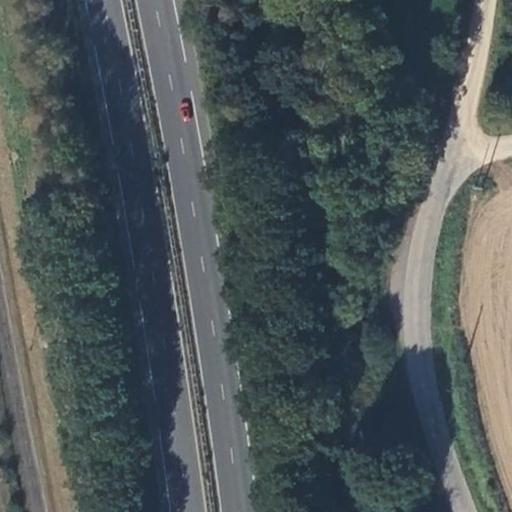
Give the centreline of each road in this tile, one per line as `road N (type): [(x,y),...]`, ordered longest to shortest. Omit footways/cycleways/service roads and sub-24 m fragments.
road 1 (trunk): [(101,0),(187,511)]
road 2 (trunk): [(238,511),(153,0)]
road 3 (tertiary): [(468,511),(442,449),(419,341),(423,244),(466,150)]
road 4 (unclassified): [(39,511),(0,307)]
road 5 (tertiary): [(466,150),(487,0)]
